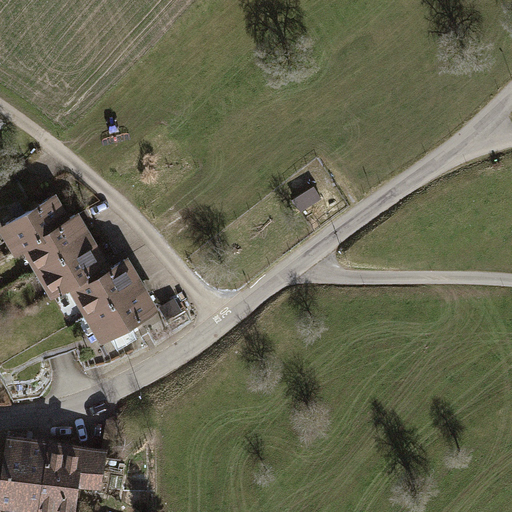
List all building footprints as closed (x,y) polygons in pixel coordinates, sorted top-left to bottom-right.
[(296,196),(293,198),(301,211),(322,197),(314,185),(296,196)] [(20,248),(71,217),(54,190),(0,223),(0,234),(11,253),(20,248)] [(34,272),(95,235),(80,211),(71,217),(20,248),(34,272)] [(95,235),(34,272),(50,297),(66,287),(110,261),(95,235)] [(83,315),(141,279),(124,252),(110,261),(66,287),(83,315)] [(141,279),(83,315),(99,340),(157,305),(141,279)] [(0,505),(35,510),(46,438),(5,432),(0,463),(0,505)] [(46,438),(35,510),(34,511),(72,511),(77,486),(100,490),(106,447),(46,438)]
